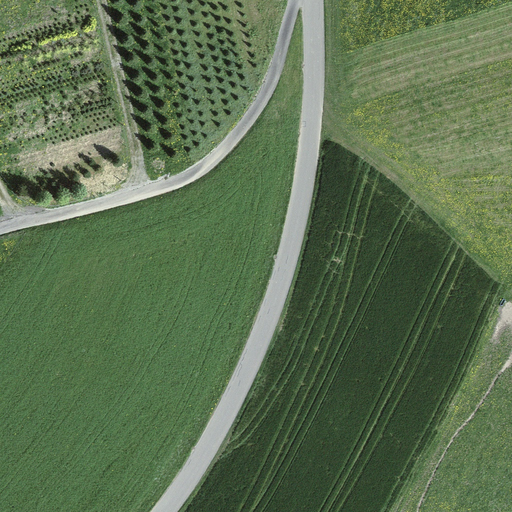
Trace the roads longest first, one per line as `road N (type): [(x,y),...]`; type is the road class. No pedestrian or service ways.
road 1 (unclassified): [(158,511),(243,373),(279,277),(307,162),(311,0)]
road 2 (track): [(102,0),(144,190)]
